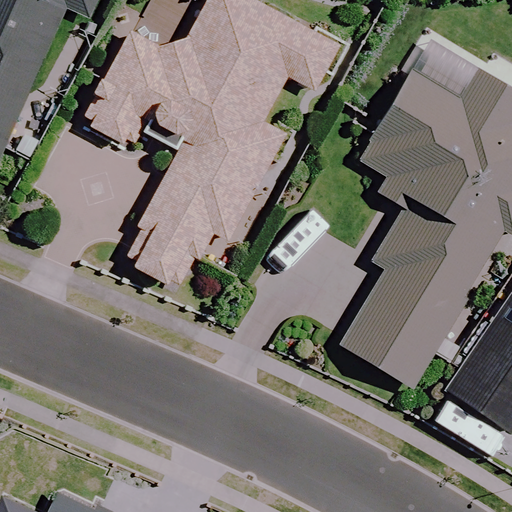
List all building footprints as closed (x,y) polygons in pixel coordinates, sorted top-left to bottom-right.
[(0,0),(0,160),(60,13),(86,23),(95,0),(0,0)] [(145,0),(92,95),(99,98),(79,133),(127,160),(147,125),(177,142),(110,259),(174,295),(207,236),(222,244),(283,137),(257,123),(282,79),(312,97),(338,52),(247,0),(145,0)] [(412,72),(406,69),(355,167),(380,181),(372,197),(397,210),(371,260),(381,265),(336,351),(414,392),(496,235),(509,241),(511,235),(511,94),(425,49),(412,72)] [(505,443),(511,431),(511,288),(439,400),(505,443)] [(110,511),(61,487),(56,497),(48,511),(110,511)]
